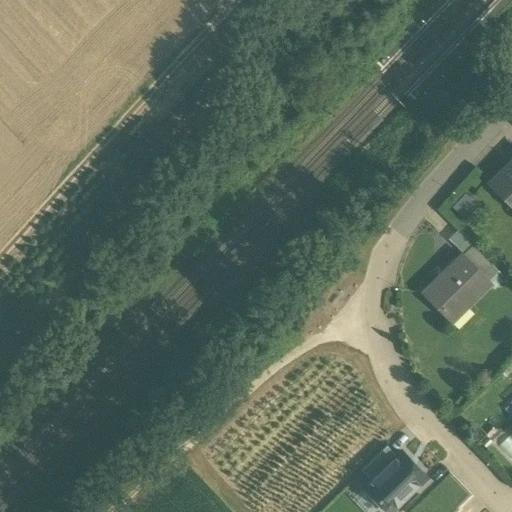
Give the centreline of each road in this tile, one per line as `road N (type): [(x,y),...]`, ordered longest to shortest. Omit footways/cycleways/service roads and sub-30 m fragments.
road 1 (track): [(0,262),(246,0)]
road 2 (track): [(107,511),(210,405),(291,353),(358,332),(385,340)]
road 3 (residential): [(383,307),(398,382),(509,511)]
road 4 (residential): [(511,106),(413,223),(383,307)]
